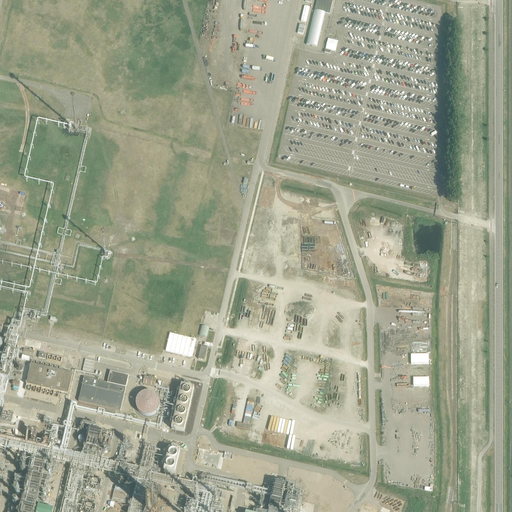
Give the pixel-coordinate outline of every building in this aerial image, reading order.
[(317,0),(306,45),(317,48),(326,13),(329,14),(332,0),(317,0)] [(207,338),(209,328),(201,326),(199,336),(207,338)] [(192,358),(196,340),(170,334),(166,351),(192,358)] [(207,348),(201,347),(198,360),(204,361),(207,348)] [(34,352),(24,350),(22,355),(33,358),(34,352)] [(92,373),(95,362),(85,360),(83,371),(92,373)] [(26,385),(61,393),(68,395),(73,374),(31,365),(26,385)] [(108,384),(84,378),(78,402),(120,411),(128,376),(111,372),(108,384)] [(143,385),(146,385),(154,387),(156,380),(144,377),(143,385)] [(172,429),(185,432),(194,389),(190,388),(191,384),(185,383),(184,386),(181,386),(177,404),(175,403),(172,418),(174,419),(172,429)] [(159,407),(159,404),(159,402),(159,400),(158,397),(156,395),(154,394),(152,393),(150,392),(148,391),(145,391),(143,392),(141,393),(139,394),(137,396),(136,398),(135,400),(134,402),(134,405),(134,407),(135,409),(137,411),(138,413),(140,415),(142,416),(144,416),(147,416),(149,416),(152,415),(154,414),(156,413),(157,411),(158,409),(159,407)] [(249,401),(244,419),(250,420),(254,403),(249,401)] [(91,431),(89,442),(98,443),(97,444),(101,445),(102,440),(109,442),(110,435),(91,431)] [(175,467),(180,452),(170,448),(167,459),(171,460),(169,466),(175,467)] [(199,451),(197,460),(203,462),(205,452),(199,451)] [(301,497),(301,491),(297,491),(297,485),(277,485),(277,490),(275,490),(275,497),(301,497)] [(125,502),(127,490),(115,487),(112,499),(125,502)]
